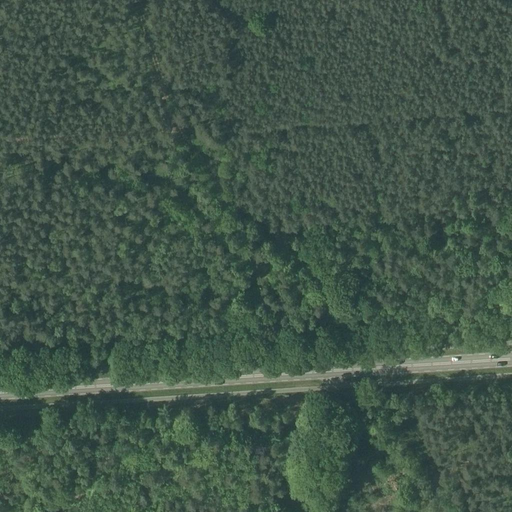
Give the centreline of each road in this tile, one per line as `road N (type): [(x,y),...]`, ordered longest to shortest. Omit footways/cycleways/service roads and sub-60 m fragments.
road 1 (track): [(511,108),(0,143)]
road 2 (primary): [(0,392),(511,359)]
road 3 (track): [(347,408),(436,511)]
